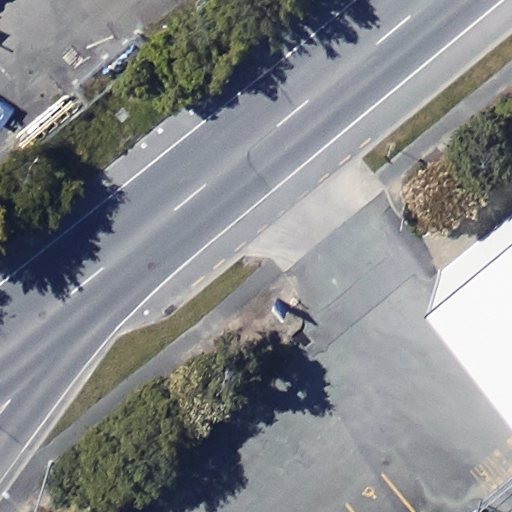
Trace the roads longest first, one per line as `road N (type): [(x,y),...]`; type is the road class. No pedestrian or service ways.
road 1 (tertiary): [(119,255),(429,0)]
road 2 (tertiary): [(119,255),(0,437)]
road 3 (tertiary): [(0,354),(119,255)]
